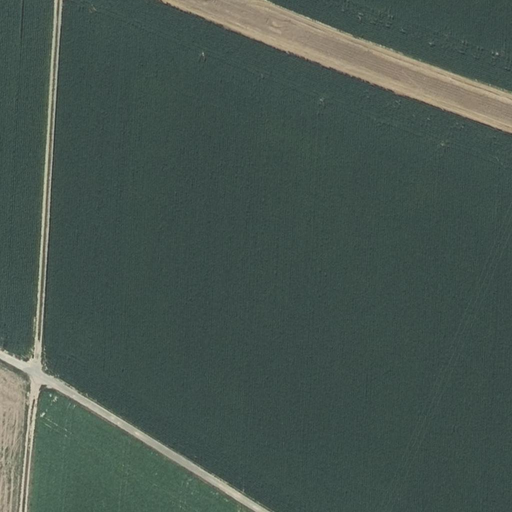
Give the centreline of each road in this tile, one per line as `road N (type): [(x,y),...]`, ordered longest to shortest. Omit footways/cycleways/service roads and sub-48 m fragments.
road 1 (track): [(24,511),(58,0)]
road 2 (track): [(265,511),(0,357)]
